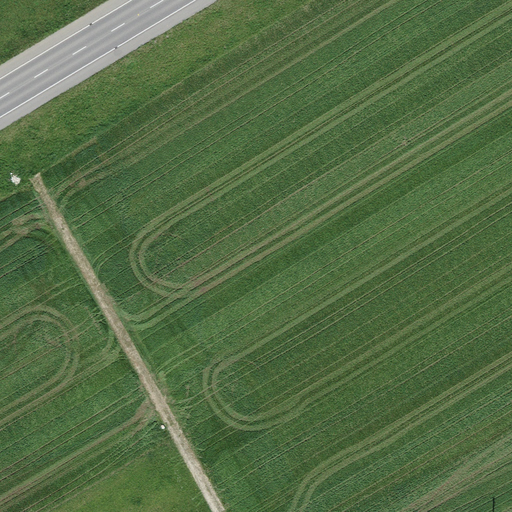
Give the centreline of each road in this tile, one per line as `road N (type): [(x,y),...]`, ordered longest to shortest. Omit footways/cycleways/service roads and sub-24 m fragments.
road 1 (track): [(34,176),(219,511)]
road 2 (primary): [(0,97),(163,0)]
